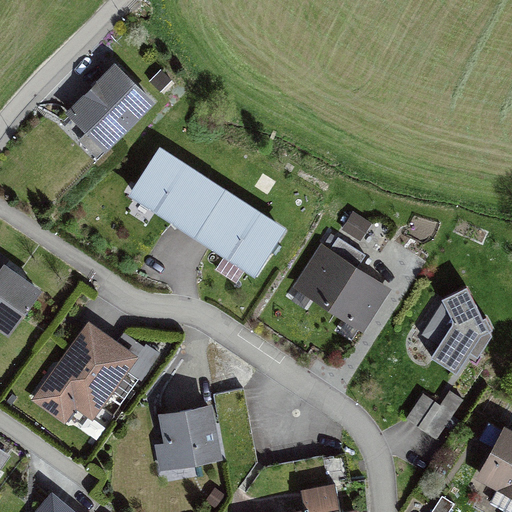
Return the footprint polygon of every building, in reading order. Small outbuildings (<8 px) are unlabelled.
[(69,113),(105,148),(151,101),(115,66),(69,113)] [(186,219),(198,226),(221,192),(158,151),(132,191),(176,220),(179,216),(186,219)] [(281,231),(221,192),(198,226),(215,237),(211,243),(256,271),(281,231)] [(365,254),(338,237),(320,264),(315,260),(298,286),(361,326),(374,305),(370,303),(381,286),(355,269),(365,254)] [(4,267),(0,272),(0,325),(8,331),(37,290),(4,267)] [(442,298),(442,299),(421,334),(438,345),(431,356),(456,373),(471,349),(479,354),(491,335),(466,286),(442,298)] [(94,407),(100,406),(99,400),(130,357),(89,327),(62,366),(56,367),(34,397),(68,421),(79,404),(90,412),(94,407)] [(227,468),(257,462),(243,388),(213,394),(227,468)] [(450,390),(439,405),(452,414),(462,398),(450,390)] [(208,405),(162,414),(172,465),(218,456),(208,405)] [(511,495),(511,494),(511,434),(488,421),(478,439),(502,452),(499,458),(496,457),(484,478),(511,495)] [(345,453),(323,457),(328,484),(350,480),(345,453)] [(269,495),(328,484),(323,457),(322,455),(263,466),(269,495)] [(356,511),(356,508),(340,511),(335,483),(301,490),(304,510),(305,509),(305,511),(356,511)] [(448,511),(454,503),(442,495),(430,511),(448,511)] [(70,511),(52,497),(39,511),(70,511)]
